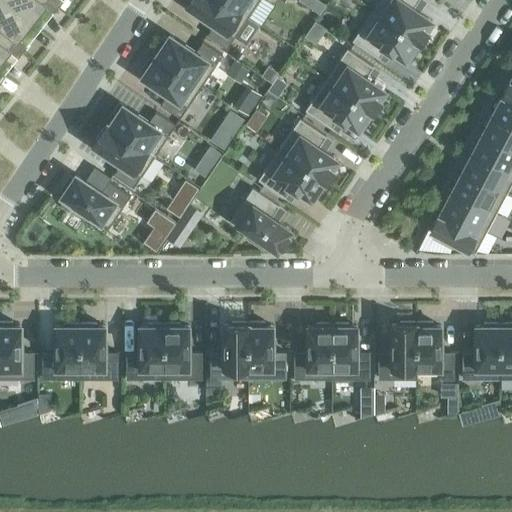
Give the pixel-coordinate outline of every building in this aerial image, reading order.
[(31,21),(3,0),(0,0),(0,33),(22,51),(27,45),(18,37),(31,21)] [(53,12),(58,6),(50,0),(3,0),(31,21),(44,5),(53,12)] [(234,36),(248,16),(224,0),(188,0),(189,1),(186,5),(204,17),(205,18),(209,20),(210,21),(214,23),(207,34),(227,47),(234,36)] [(224,0),(248,16),(258,0),(224,0)] [(317,0),(299,0),(319,12),(324,4),(317,0)] [(378,0),(373,9),(419,41),(427,29),(426,28),(432,20),(419,11),(419,10),(413,6),(417,0),(378,0)] [(419,41),(373,9),(352,39),(379,58),(386,47),(392,51),(392,50),(405,59),(410,52),(411,52),(419,41)] [(0,33),(0,59),(8,50),(17,57),(22,51),(0,33)] [(155,55),(201,85),(222,54),(202,41),(195,51),(192,49),(190,48),(187,46),(187,45),(186,44),(185,45),(169,34),(166,38),(163,36),(154,50),(157,52),(155,55)] [(347,47),(326,78),(372,110),(380,98),(379,98),(385,90),(371,81),(372,80),(366,76),(373,65),(347,47)] [(201,85),(155,55),(153,58),(150,56),(141,69),(144,72),(141,76),(157,86),(157,87),(158,88),(159,87),(162,90),(163,91),(167,93),(160,104),(180,117),(201,85)] [(247,68),(235,61),(227,73),(239,80),(247,68)] [(278,72),(268,65),(262,75),(272,81),(278,72)] [(502,92),(511,97),(511,74),(511,76),(509,81),(509,80),(502,92)] [(372,110),(326,78),(305,109),(331,127),(338,117),(344,121),(345,120),(358,129),(363,122),(364,122),(372,110)] [(241,106),(251,111),(261,91),(251,85),(241,106)] [(493,112),(511,121),(511,97),(502,92),(502,93),(503,93),(502,95),(501,94),(500,96),(501,96),(499,100),(498,100),(497,101),(498,101),(493,112)] [(107,123),(106,124),(154,155),(175,124),(155,110),(148,121),(145,119),(145,118),(144,117),(143,118),(140,115),(139,114),(138,115),(119,101),(110,115),(113,118),(109,124),(107,123)] [(232,110),(212,139),(224,147),(244,118),(232,110)] [(483,131),(511,146),(511,121),(493,112),(492,114),(491,113),(490,115),(491,115),(489,119),(488,119),(487,120),(488,121),(483,131)] [(299,117),(278,148),(325,180),(333,168),(332,167),(337,159),(324,150),(325,149),(319,145),(326,135),(299,117)] [(154,155),(106,124),(105,126),(104,126),(95,140),(93,144),(110,156),(110,157),(111,158),(112,157),(115,159),(115,160),(116,161),(117,160),(120,163),(113,173),(133,187),(154,155)] [(473,150),(511,170),(511,146),(483,131),(482,133),(481,133),(480,134),(481,134),(479,138),(478,138),(477,139),(478,140),(473,150)] [(204,155),(214,161),(219,152),(210,146),(204,155)] [(325,180),(278,148),(258,178),(284,197),(291,186),(297,190),(298,189),(311,198),(316,191),(316,192),(325,180)] [(463,169),(506,192),(511,181),(511,170),(473,150),(471,152),(470,153),(471,154),(469,157),(468,157),(467,158),(468,159),(463,169)] [(506,192),(463,169),(461,171),(460,172),(461,173),(459,176),(458,176),(457,177),(458,178),(452,188),(496,211),(506,192)] [(70,175),(65,182),(60,189),(64,191),(61,195),(73,203),(71,206),(85,216),(87,213),(108,227),(130,195),(108,180),(101,191),(98,188),(97,187),(96,188),(93,185),(92,184),(75,173),(73,177),(70,175)] [(186,180),(181,189),(192,197),(198,188),(186,180)] [(272,215),(279,204),(252,186),(231,218),(249,230),(245,236),(262,248),(267,242),(277,249),(280,244),(281,244),(288,234),(287,234),(290,229),(277,220),(278,219),(272,215)] [(452,188),(451,190),(450,190),(450,191),(450,192),(448,195),(447,197),(448,197),(442,207),(486,230),(496,211),(452,188)] [(190,203),(167,237),(177,244),(200,210),(190,203)] [(430,228),(436,230),(433,236),(452,247),(455,240),(475,251),(486,230),(442,207),(441,209),(440,209),(440,210),(440,211),(438,214),(430,228)] [(154,251),(173,222),(153,208),(144,221),(152,226),(141,242),(154,251)] [(0,320),(0,377),(33,377),(33,351),(21,351),(20,324),(12,324),(12,321),(0,320)] [(210,377),(248,377),(248,320),(231,320),(231,323),(223,323),(223,351),(210,351),(210,377)] [(264,320),(248,320),(248,377),(285,377),(285,351),(272,351),(272,324),(264,324),(264,320)] [(378,377),(416,377),(416,320),(399,320),(399,323),(391,323),(391,351),(378,351),(378,377)] [(453,377),(453,351),(441,351),(440,324),(432,324),(432,320),(416,320),(416,377),(417,377),(417,367),(440,367),(440,377),(453,377)] [(511,321),(500,322),(500,377),(511,377),(511,321)] [(55,351),(42,351),(42,377),(80,377),(80,322),(63,322),(63,324),(55,324),(55,351)] [(80,322),(80,377),(117,377),(117,351),(104,351),(104,324),(96,324),(96,322),(80,322)] [(139,351),(126,351),(126,377),(164,377),(164,322),(147,322),(147,324),(139,324),(139,351)] [(164,322),(164,377),(201,377),(201,351),(188,351),(188,324),(180,324),(180,322),(164,322)] [(332,322),(315,322),(315,324),(307,324),(307,351),(294,351),(294,377),(332,377),(332,322)] [(369,377),(369,351),(356,351),(356,324),(348,324),(348,322),(332,322),(332,377),(369,377)] [(462,377),(500,377),(500,322),(483,322),(483,324),(475,324),(475,351),(462,351),(462,377)] [(454,383),(441,383),(441,395),(454,395),(454,383)] [(361,416),(373,412),(373,388),(361,388),(361,416)]
